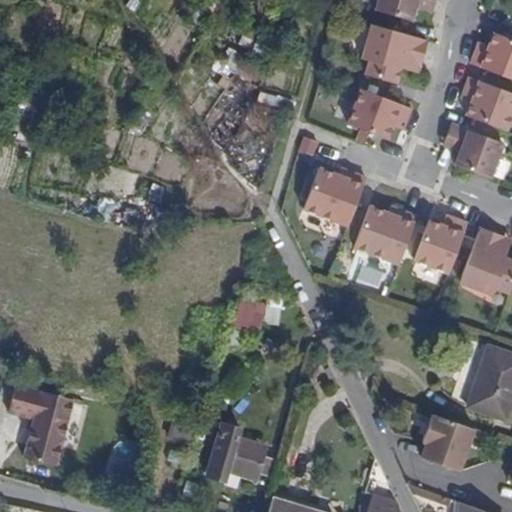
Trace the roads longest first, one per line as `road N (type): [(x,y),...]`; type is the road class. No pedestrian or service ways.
road 1 (residential): [(459,0),(410,173),(511,214)]
road 2 (residential): [(409,511),(308,292)]
